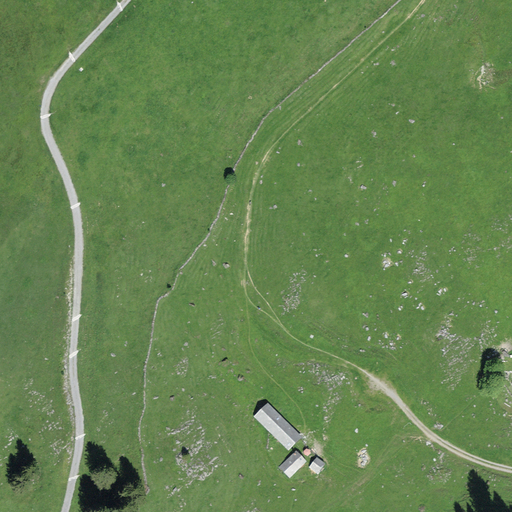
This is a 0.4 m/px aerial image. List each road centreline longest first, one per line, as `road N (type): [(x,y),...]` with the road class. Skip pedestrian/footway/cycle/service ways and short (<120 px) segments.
road 1 (track): [(66,511),(82,422),(77,235),(51,174),(45,92),(127,0)]
road 2 (track): [(361,368),(434,439),(511,470)]
